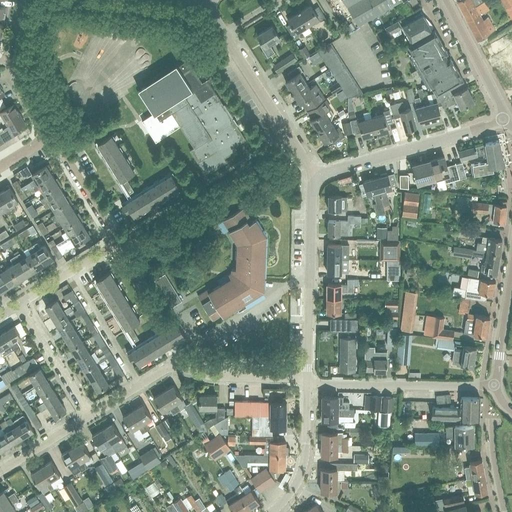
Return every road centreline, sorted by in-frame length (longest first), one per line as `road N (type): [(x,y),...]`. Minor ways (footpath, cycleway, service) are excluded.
road 1 (residential): [(17,304),(111,242),(49,136)]
road 2 (residential): [(89,418),(170,368),(307,382)]
road 3 (residential): [(307,382),(314,176)]
road 4 (residential): [(314,176),(504,119)]
road 5 (residential): [(495,384),(307,382)]
road 6 (residential): [(314,176),(223,33)]
road 7 (residential): [(49,136),(16,74),(25,0)]
road 8 (residential): [(273,511),(303,468),(307,382)]
road 9 (residential): [(89,418),(17,304)]
road 10 (tertiary): [(504,119),(445,0)]
